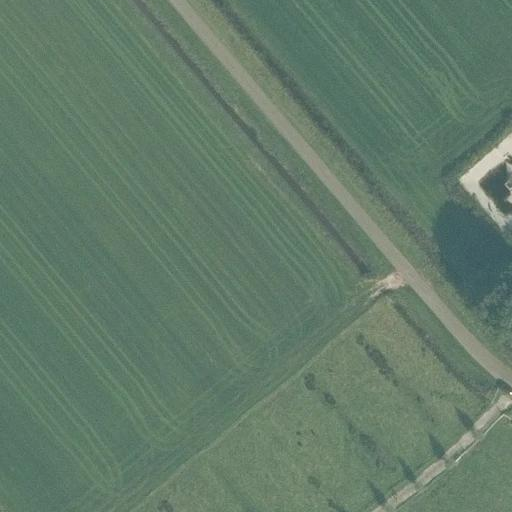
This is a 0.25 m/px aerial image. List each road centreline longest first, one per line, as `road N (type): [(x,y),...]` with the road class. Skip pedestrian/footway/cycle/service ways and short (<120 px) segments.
road 1 (unclassified): [(175,0),(511,384)]
road 2 (track): [(511,396),(383,511)]
